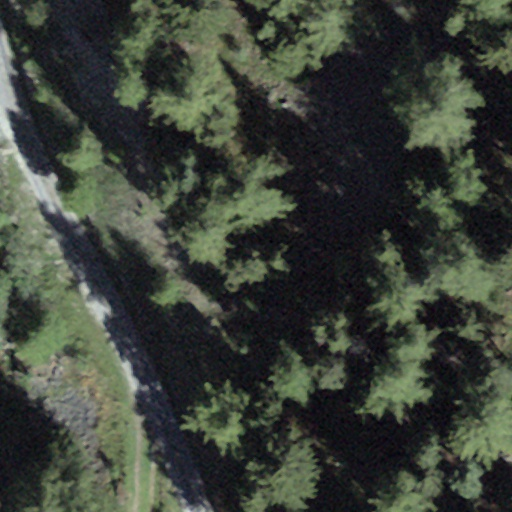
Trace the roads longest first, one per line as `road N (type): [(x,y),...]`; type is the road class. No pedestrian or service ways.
road 1 (track): [(0,78),(34,168),(148,386),(199,511)]
road 2 (track): [(148,386),(139,511)]
